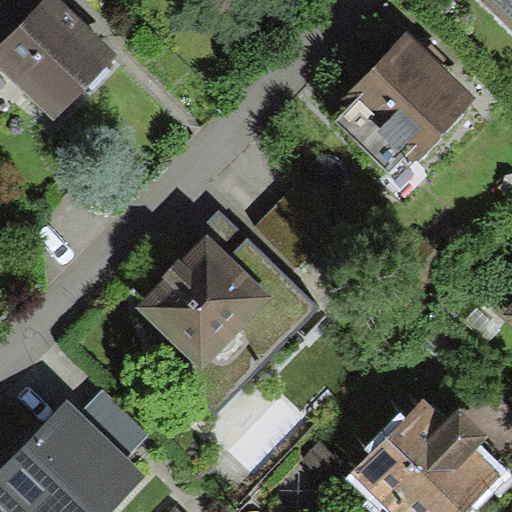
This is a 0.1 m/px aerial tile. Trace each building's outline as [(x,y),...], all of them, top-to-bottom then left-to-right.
[(511,0),(465,0),(511,43),(511,0)] [(118,69),(49,5),(0,57),(0,92),(52,141),(118,69)] [(456,105),(398,51),(324,130),(382,184),(456,105)] [(225,407),(296,331),(207,248),(136,324),(225,407)] [(511,302),(498,318),(511,331),(511,302)] [(92,511),(125,478),(50,408),(0,461),(0,488),(25,511),(92,511)] [(465,511),(495,480),(422,412),(346,494),(366,511),(465,511)]
